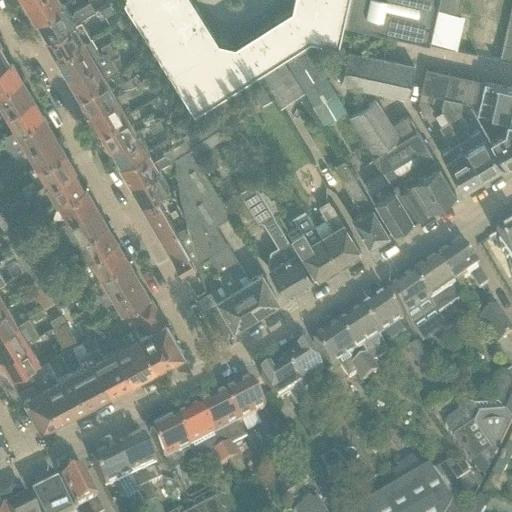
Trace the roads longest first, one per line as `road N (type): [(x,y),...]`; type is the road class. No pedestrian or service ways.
road 1 (residential): [(219,372),(6,0)]
road 2 (residential): [(219,372),(511,195)]
road 3 (residential): [(39,463),(219,372)]
